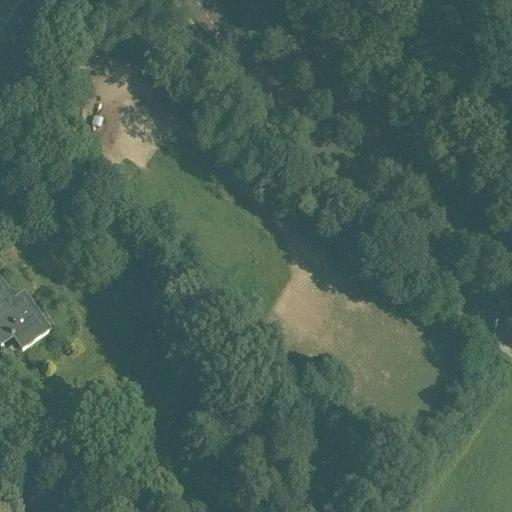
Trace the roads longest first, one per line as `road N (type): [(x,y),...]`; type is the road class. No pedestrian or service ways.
road 1 (track): [(279,511),(262,410),(192,284),(114,209),(0,156)]
road 2 (tertiary): [(200,0),(355,194),(511,328)]
road 3 (tertiary): [(511,273),(349,122),(254,0)]
